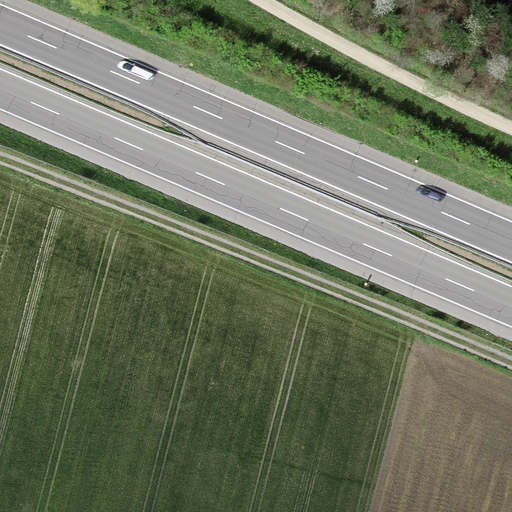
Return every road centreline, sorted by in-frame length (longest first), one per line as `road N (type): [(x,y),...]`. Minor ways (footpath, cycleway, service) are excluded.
road 1 (motorway): [(511,242),(0,24)]
road 2 (motorway): [(0,89),(511,306)]
road 3 (track): [(511,369),(0,161)]
road 4 (track): [(257,0),(511,132)]
